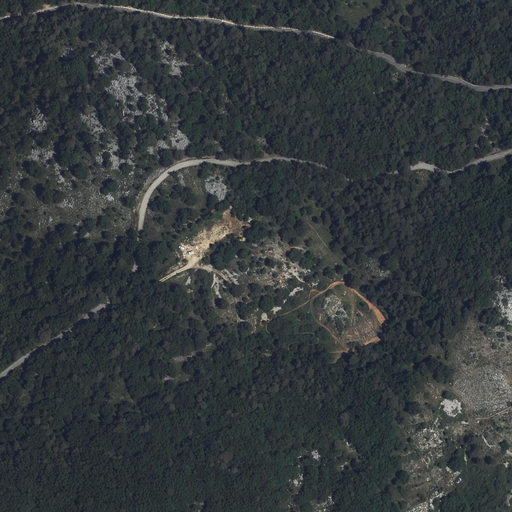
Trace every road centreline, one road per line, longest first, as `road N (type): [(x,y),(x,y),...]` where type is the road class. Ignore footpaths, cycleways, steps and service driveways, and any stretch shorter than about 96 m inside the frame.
road 1 (unclassified): [(511,151),(457,171),(412,166),(366,180),(287,158),(181,164),(148,193),(131,276),(79,325),(0,377)]
road 2 (tertiary): [(0,20),(79,6),(122,9),(307,34),(421,76),(511,88)]
road 3 (track): [(238,322),(223,273),(190,264),(101,307)]
